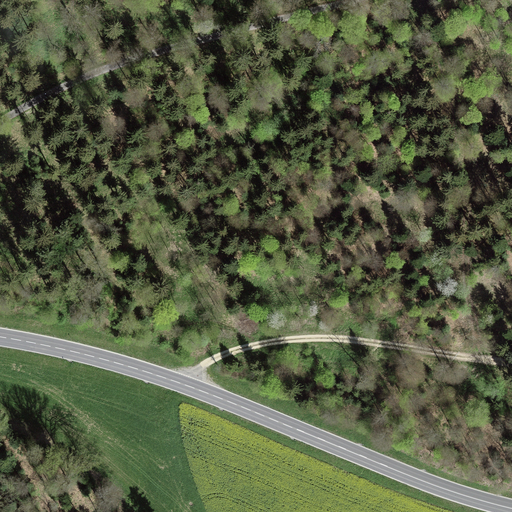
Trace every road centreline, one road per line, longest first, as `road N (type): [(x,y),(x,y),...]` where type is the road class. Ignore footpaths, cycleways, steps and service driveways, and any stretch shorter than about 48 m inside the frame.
road 1 (secondary): [(0,336),(182,383),(452,492),(511,508)]
road 2 (track): [(478,358),(452,98),(420,0)]
road 3 (unclassified): [(0,120),(158,48),(337,0)]
road 4 (track): [(182,383),(218,357),(297,339),(511,363)]
